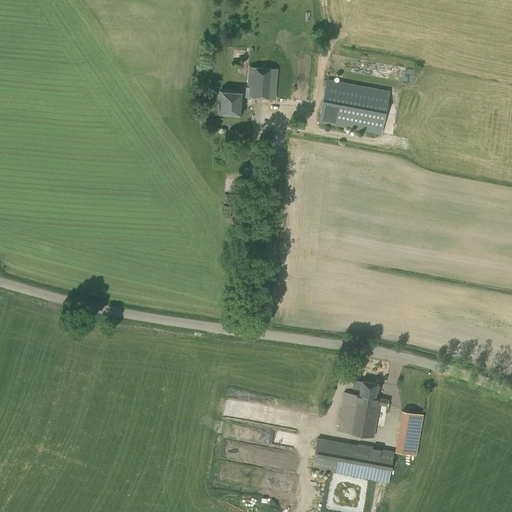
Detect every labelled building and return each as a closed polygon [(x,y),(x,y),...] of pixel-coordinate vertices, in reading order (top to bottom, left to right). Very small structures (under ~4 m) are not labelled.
[(246,97),(256,98),(273,99),(275,77),(278,77),(278,66),(279,53),(246,51),(245,75),(248,75),(247,88),(247,90),(246,97)] [(381,133),(389,92),(327,80),(319,121),(381,133)] [(243,95),(245,96),(245,90),(247,90),(247,88),(240,88),(240,93),(220,91),(218,113),(233,114),(234,115),(234,116),(239,116),(239,115),(240,114),(242,114),(243,95)] [(360,389),(359,394),(344,392),(337,430),(374,437),(379,404),(388,406),(389,399),(375,397),(377,383),(362,380),(362,381),(353,379),(352,388),(360,389)] [(297,428),(300,415),(267,408),(264,421),(297,428)] [(416,455),(423,414),(402,410),(394,451),(416,455)] [(358,446),(316,439),(311,468),(364,478),(388,482),(394,451),(370,447),(358,445),(358,446)] [(221,463),(219,481),(270,488),(273,470),(221,463)]
